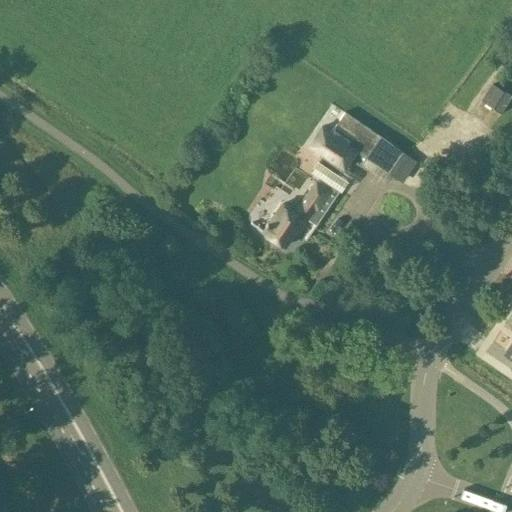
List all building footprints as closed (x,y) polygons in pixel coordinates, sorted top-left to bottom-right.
[(502,115),(511,98),(511,95),(504,91),(493,84),(482,102),(502,115)] [(345,171),(358,152),(322,126),(309,147),(323,156),(312,172),(342,191),(348,181),(337,173),(340,168),(345,171)] [(381,137),(366,158),(392,176),(407,156),(381,137)] [(319,179),(317,182),(295,214),(282,205),(264,232),(286,247),(296,232),(298,234),(308,219),(317,226),(339,192),(319,179)] [(511,370),(511,333),(501,349),(511,356),(511,357),(506,367),(511,370)]
